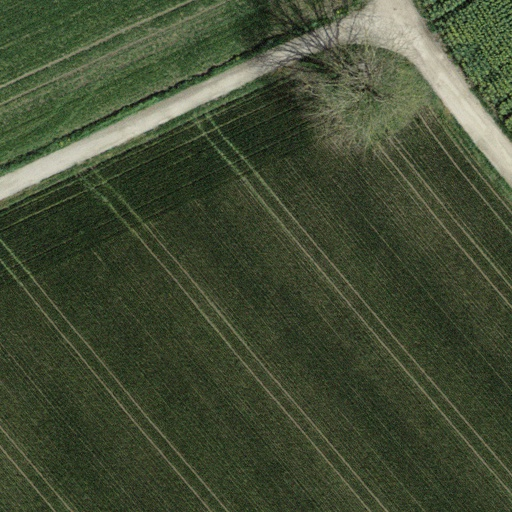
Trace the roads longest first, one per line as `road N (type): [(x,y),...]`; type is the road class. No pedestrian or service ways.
road 1 (track): [(389,20),(0,201)]
road 2 (track): [(383,0),(389,20),(511,161)]
